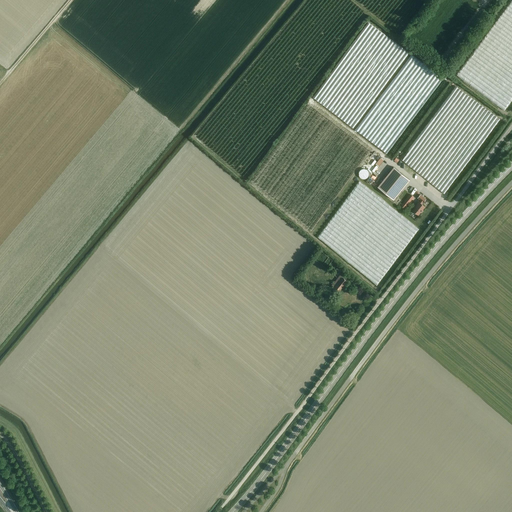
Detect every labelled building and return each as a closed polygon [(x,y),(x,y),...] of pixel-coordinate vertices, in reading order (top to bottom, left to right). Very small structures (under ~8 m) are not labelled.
[(378,187),(393,200),(409,180),(394,167),(378,187)] [(359,175),(359,177),(361,179),(363,180),(365,180),(367,179),(368,177),(369,175),(369,172),(367,170),(365,169),(363,169),(360,171),(359,172),(359,175)] [(416,214),(418,215),(425,207),(421,204),(423,202),(423,203),(426,199),(420,195),(417,198),(420,200),(419,202),(412,210),(413,211),(413,212),(416,215),(416,214)] [(406,199),(401,206),(404,209),(410,202),(406,199)] [(337,294),(347,282),(339,276),(331,286),(333,287),(331,290),(337,294)]
